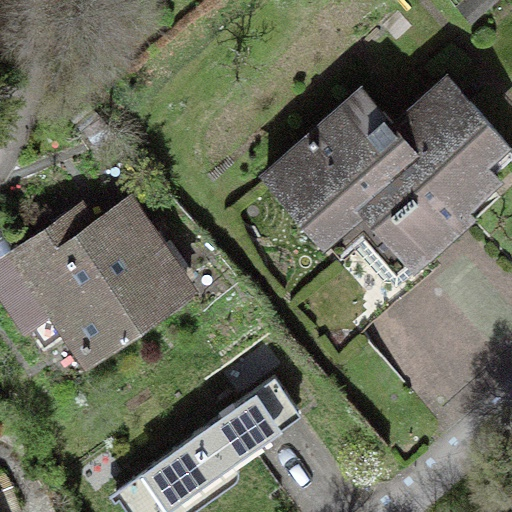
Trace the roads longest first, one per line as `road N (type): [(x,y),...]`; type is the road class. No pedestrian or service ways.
road 1 (residential): [(383,511),(511,394)]
road 2 (residential): [(0,139),(23,107),(21,0)]
